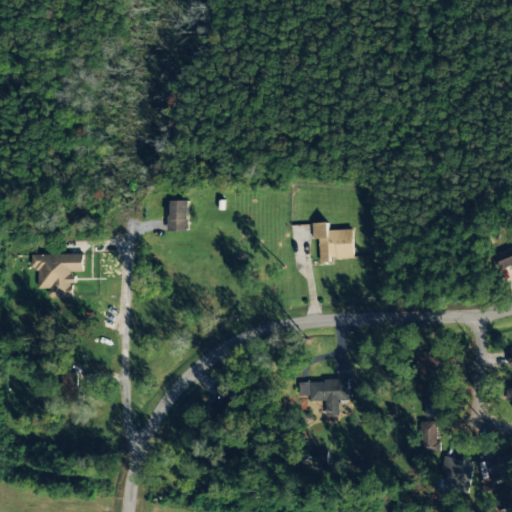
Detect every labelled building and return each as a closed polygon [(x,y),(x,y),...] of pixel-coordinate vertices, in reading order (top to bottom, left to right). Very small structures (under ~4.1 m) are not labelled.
[(188,231),(188,201),(167,201),(168,232),(188,231)] [(353,229),(329,230),(328,223),(313,223),(313,239),(319,239),(320,264),(332,263),(332,259),(354,258),(353,229)] [(511,247),(493,255),(499,271),(511,265),(511,247)] [(30,255),(30,270),(38,270),(38,289),(54,288),(54,298),(74,297),(73,273),(83,273),(83,254),(30,255)] [(429,357),(429,352),(420,352),(421,382),(446,381),(446,357),(429,357)] [(325,401),(326,416),(339,415),(339,401),(349,401),(348,393),(357,393),(356,380),(299,381),(299,396),(310,396),(310,401),(325,401)] [(424,409),(442,410),(443,388),(425,387),(424,409)] [(437,451),(437,421),(422,421),(423,451),(437,451)] [(327,468),(327,451),(314,451),(313,460),(304,460),(304,468),(327,468)] [(511,453),(486,460),(491,483),(511,478),(511,453)]
